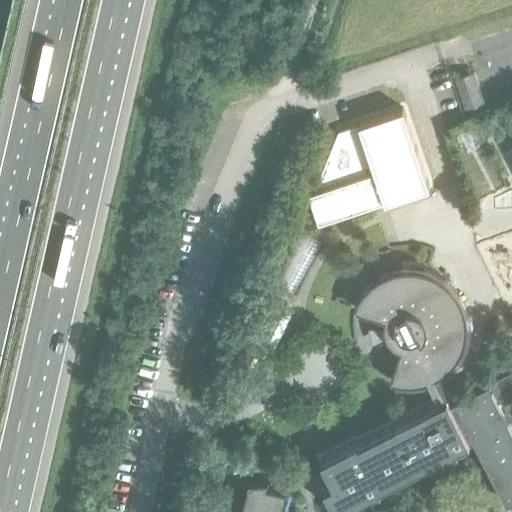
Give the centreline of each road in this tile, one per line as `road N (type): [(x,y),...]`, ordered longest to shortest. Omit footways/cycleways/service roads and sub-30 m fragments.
road 1 (motorway): [(0,506),(114,0)]
road 2 (motorway): [(67,0),(0,297)]
